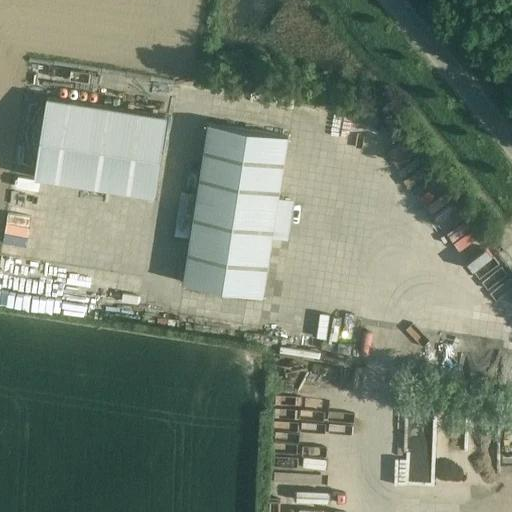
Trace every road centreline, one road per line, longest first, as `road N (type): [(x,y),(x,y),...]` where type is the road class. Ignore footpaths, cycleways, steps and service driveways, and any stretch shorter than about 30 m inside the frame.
road 1 (unknown): [(511,239),(455,269),(422,276),(294,246)]
road 2 (unclassified): [(511,146),(388,0)]
